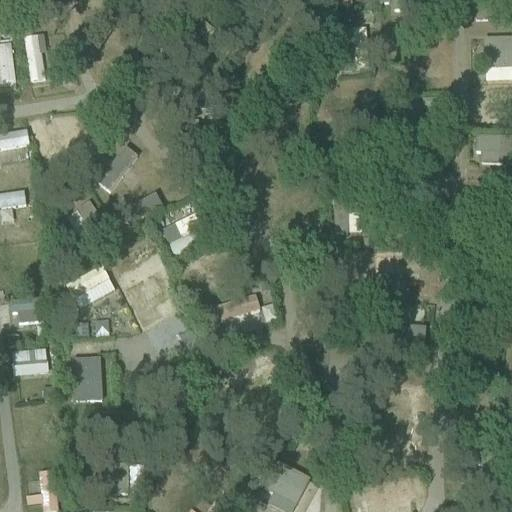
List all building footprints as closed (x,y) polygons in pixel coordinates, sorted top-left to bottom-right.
[(412,6),(425,6),(424,0),(377,0),(378,25),(412,25),(412,6)] [(511,37),(483,39),(484,71),(511,69),(511,37)] [(0,47),(0,87),(13,87),(11,47),(0,47)] [(511,87),(481,88),(482,125),(511,124),(511,87)] [(106,197),(136,160),(116,144),(86,182),(106,197)] [(0,211),(23,211),(22,196),(0,196),(0,211)] [(127,229),(162,211),(154,196),(119,213),(127,229)] [(333,209),(334,236),(354,235),(353,208),(333,209)] [(65,221),(78,239),(93,228),(80,210),(65,221)] [(158,233),(173,262),(202,247),(187,219),(158,233)] [(413,276),(413,256),(372,255),(372,275),(413,276)] [(192,270),(203,300),(223,293),(212,263),(192,270)] [(393,317),(419,318),(419,307),(394,306),(393,317)] [(13,328),(33,327),(33,308),(12,308),(13,328)] [(10,355),(11,379),(45,377),(44,353),(10,355)] [(103,405),(101,360),(69,361),(71,406),(103,405)] [(413,441),(413,397),(381,397),(381,440),(413,441)] [(259,503),(277,511),(292,511),(307,480),(276,466),(259,503)] [(140,498),(139,467),(96,468),(96,499),(140,498)] [(38,497),(23,499),(25,510),(57,505),(53,474),(35,477),(38,497)] [(399,511),(395,488),(354,495),(356,511),(399,511)]
